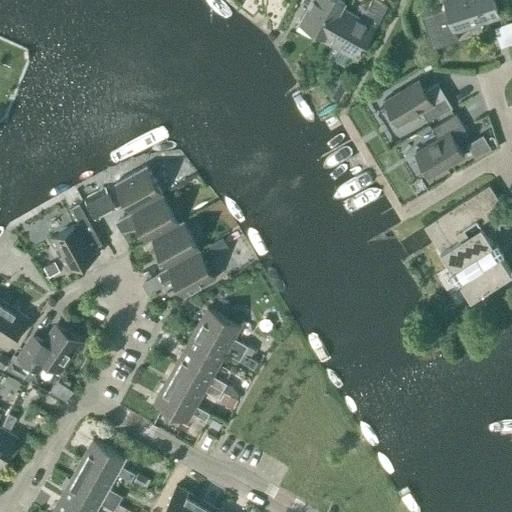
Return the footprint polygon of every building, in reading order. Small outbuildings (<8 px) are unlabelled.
[(340,7),(344,1),(341,0),(301,0),(301,1),(308,5),(299,22),(324,36),(340,7)] [(324,36),(322,39),(357,57),(374,26),(375,27),(387,5),(376,0),(371,0),(361,19),(340,7),(324,36)] [(432,48),(458,40),(455,31),(499,17),(493,0),(443,0),(446,7),(421,15),(432,48)] [(511,15),(496,20),(501,37),(511,33),(511,15)] [(424,90),(418,79),(383,100),(398,125),(421,111),(427,121),(451,107),(436,83),(424,90)] [(429,177),(455,161),(464,156),(456,143),(468,136),(455,114),(431,128),(437,138),(414,152),(429,177)] [(131,212),(162,194),(145,165),(114,183),(131,212)] [(492,243),(487,235),(499,227),(498,224),(510,217),(489,184),(424,225),(436,244),(470,298),(511,272),(499,255),(503,252),(496,241),(492,243)] [(95,221),(117,209),(105,188),(83,200),(95,221)] [(178,223),(162,194),(131,212),(147,241),(152,238),(151,238),(178,223)] [(67,271),(98,253),(94,245),(105,240),(82,200),(68,208),(76,224),(49,239),(67,271)] [(167,267),(199,249),(182,220),(178,223),(151,238),(152,238),(167,267)] [(199,249),(167,267),(159,272),(165,284),(174,279),(184,296),(215,278),(199,249)] [(0,318),(9,305),(0,298),(0,318)] [(9,305),(0,318),(0,343),(7,348),(27,317),(9,305)] [(207,307),(197,326),(243,352),(250,356),(254,349),(233,337),(239,325),(207,307)] [(58,370),(79,339),(57,324),(45,342),(35,335),(19,358),(38,370),(44,361),(58,370)] [(243,353),(243,352),(197,326),(186,346),(218,364),(224,352),(252,368),(256,360),(243,353)] [(212,375),(218,364),(186,346),(175,364),(222,390),(235,398),(238,393),(232,386),(212,375)] [(1,352),(0,353),(0,366),(4,368),(10,358),(1,352)] [(35,374),(38,370),(19,358),(13,353),(10,358),(4,368),(4,369),(30,382),(35,374)] [(218,398),(222,390),(175,364),(164,382),(197,400),(203,390),(218,398)] [(195,404),(197,400),(164,382),(154,402),(186,420),(191,412),(205,420),(209,413),(195,404)] [(39,391),(27,385),(21,397),(33,403),(39,391)] [(0,426),(0,464),(16,436),(8,431),(16,417),(8,413),(0,427),(0,426)] [(83,455),(116,473),(116,472),(130,481),(134,473),(120,465),(125,457),(92,439),(83,455)] [(108,487),(116,473),(83,455),(71,477),(117,503),(122,495),(108,487)] [(116,511),(124,511),(126,508),(117,503),(71,477),(60,496),(88,511),(93,511),(99,502),(113,510),(114,510),(116,511)] [(181,511),(191,494),(175,485),(160,511),(181,511)] [(211,511),(214,507),(191,494),(181,511),(211,511)] [(88,511),(60,496),(51,511),(88,511)]
